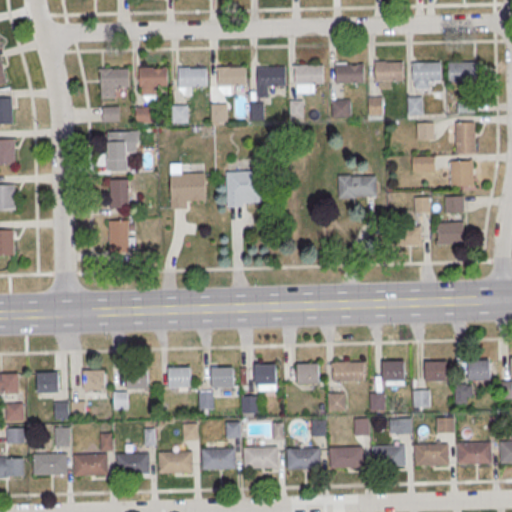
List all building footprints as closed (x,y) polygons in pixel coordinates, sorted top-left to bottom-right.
[(374,62),(403,61),(403,79),(374,80),(374,62)] [(448,62),(477,61),(477,79),(448,80),(448,62)] [(412,62),(441,62),(441,80),(412,80),(412,62)] [(335,64),(364,63),(364,81),(335,82),(335,64)] [(293,65),(322,64),(323,82),(294,83),(293,65)] [(138,67),(166,66),(167,84),(138,85),(138,67)] [(217,67),(246,66),(246,84),(217,85),(217,67)] [(256,66),(285,66),(286,84),(257,84),(256,66)] [(177,68),(206,67),(207,85),(178,86),(177,68)] [(100,69),(129,68),(129,86),(114,86),(114,97),(101,97),(100,69)] [(12,98),(0,97),(0,123),(12,124),(12,98)] [(369,97),(383,97),(383,114),(369,115),(369,97)] [(407,98),(421,97),(422,115),(408,115),(407,98)] [(332,100),(350,99),(351,117),(332,117),(332,100)] [(290,100),(304,100),(304,117),(290,118),(290,100)] [(250,103),(264,103),(265,120),(251,120),(250,103)] [(212,104),(226,104),(226,121),(212,121),(212,104)] [(172,105),(188,105),(189,122),(173,123),(172,105)] [(118,106),(101,106),(101,121),(118,121),(118,106)] [(136,107),(150,106),(150,124),(136,124),(136,107)] [(455,122),(475,121),(476,152),(456,153),(455,122)] [(417,123),(431,123),(432,140),(418,140),(417,123)] [(107,138),(108,138),(108,131),(139,130),(140,142),(136,142),(137,151),(126,152),(127,170),(108,170),(107,138)] [(0,138),(15,138),(16,165),(0,165),(0,138)] [(413,157),(435,156),(436,171),(413,172),(413,157)] [(450,160),(472,160),(473,184),(450,185),(450,160)] [(227,171),(262,170),(263,202),(244,202),(244,206),(228,207),(227,171)] [(171,174),(205,172),(206,200),(188,200),(188,208),(172,209),(171,174)] [(338,175),(352,174),(352,176),(376,175),(377,195),(357,196),(357,197),(339,198),(338,175)] [(110,178),(129,177),(130,209),(111,210),(110,178)] [(0,184),(15,184),(16,210),(0,210),(0,184)] [(445,196),(464,196),(464,213),(446,214),(445,196)] [(415,197),(429,197),(430,212),(415,213),(415,197)] [(109,220),(128,219),(129,251),(110,252),(109,220)] [(435,222),(464,222),(464,240),(436,240),(435,222)] [(392,227),(421,226),(421,244),(392,245),(392,227)] [(0,228),(14,228),(15,254),(0,254),(0,228)] [(383,360),(404,359),(405,380),(383,380),(383,360)] [(468,359),(489,359),(490,379),(468,380),(468,359)] [(333,362),(364,361),(364,379),(334,380),(333,362)] [(425,361),(446,361),(446,381),(425,382),(425,361)] [(297,363),(319,362),(319,383),(298,383),(297,363)] [(254,363),(276,363),(276,383),(255,384),(254,363)] [(169,366),(191,365),(191,386),(170,386),(169,366)] [(211,367),(233,366),(233,387),(212,387),(211,367)] [(127,368),(148,367),(149,388),(127,388),(127,368)] [(84,369),(105,369),(106,389),(84,390),(84,369)] [(37,371),(58,371),(59,391),(38,392),(37,371)] [(0,392),(19,392),(19,372),(0,372),(0,392)] [(496,381),(511,380),(511,398),(497,399),(496,381)] [(454,384),(466,383),(467,404),(455,404),(454,384)] [(414,390),(429,389),(430,407),(414,407),(414,390)] [(198,391),(213,390),(214,408),(198,409),(198,391)] [(114,391),(128,391),(128,409),(115,409),(114,391)] [(369,392),(385,391),(385,409),(369,410),(369,392)] [(328,393),(345,392),(346,410),(328,410),(328,393)] [(241,395),(259,395),(259,412),(241,412),(241,395)] [(54,401),(69,400),(69,417),(54,418),(54,401)] [(70,401),(85,400),(86,417),(71,417),(70,401)] [(6,403),(23,402),(23,419),(6,420),(6,403)] [(353,418),(369,417),(370,435),(354,435),(353,418)] [(390,418),(411,417),(412,433),(390,434),(390,418)] [(436,417),(454,417),(454,432),(437,433),(436,417)] [(312,420),(326,419),(327,435),(313,436),(312,420)] [(225,421),(240,421),(241,438),(226,438),(225,421)] [(183,422),(198,422),(198,439),(183,439),(183,422)] [(273,422),(284,422),(284,439),(274,440),(273,422)] [(6,427),(23,427),(24,443),(7,443),(6,427)] [(54,427),(69,427),(69,443),(54,444),(54,427)] [(145,428),(156,427),(156,445),(146,445),(145,428)] [(101,433),(112,433),(112,450),(102,450),(101,433)] [(500,441),(511,440),(511,461),(500,462),(500,441)] [(457,442),(492,441),(492,462),(458,463),(457,442)] [(415,444),(449,443),(450,464),(416,465),(415,444)] [(371,445),(406,444),(406,465),(372,466),(371,445)] [(243,446),(278,445),(278,466),(244,467),(243,446)] [(328,446),(363,445),(364,466),(329,467),(328,446)] [(201,448),(235,447),(236,468),(201,469),(201,448)] [(286,448),(321,447),(321,468),(287,469),(286,448)] [(158,451),(191,450),(192,471),(158,473),(158,451)] [(33,453),(66,452),(67,474),(33,475),(33,453)] [(73,453),(107,452),(108,474),(74,475),(73,453)] [(116,453),(149,452),(150,473),(116,474),(116,453)] [(0,476),(24,476),(24,456),(0,456),(0,476)]
